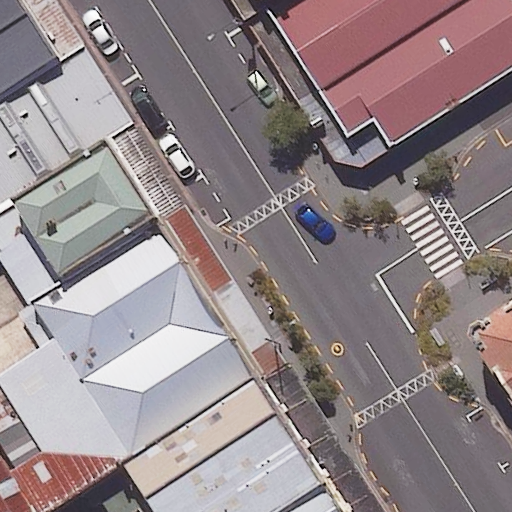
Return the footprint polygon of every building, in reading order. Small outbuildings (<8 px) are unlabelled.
[(0,0),(0,112),(91,54),(55,0),(0,0)] [(270,14),(293,0),(230,0),(248,28),(270,14)] [(511,0),(293,0),(270,14),(355,151),(380,136),(393,158),(511,83),(511,0)] [(0,112),(0,222),(141,130),(91,54),(0,112)] [(0,261),(36,316),(194,212),(141,130),(0,222),(0,261)] [(76,511),(98,498),(296,369),(194,212),(36,316),(53,340),(0,372),(0,441),(42,511),(76,511)] [(511,386),(511,314),(479,335),(511,386)] [(390,511),(296,369),(98,498),(107,511),(390,511)] [(0,511),(42,511),(0,441),(0,511)]
